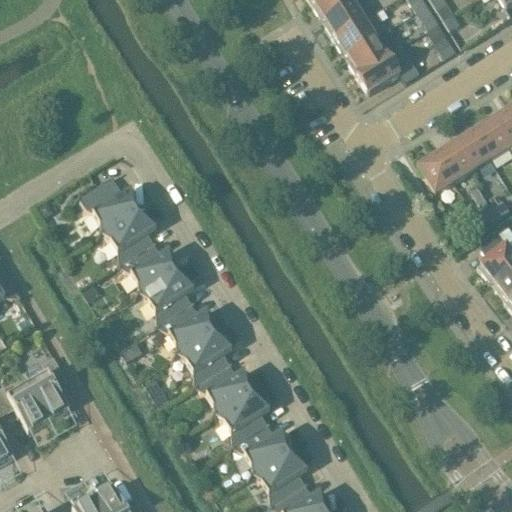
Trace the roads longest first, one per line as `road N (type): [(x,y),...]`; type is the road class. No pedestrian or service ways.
road 1 (residential): [(362,511),(129,137),(0,210)]
road 2 (tertiary): [(431,408),(172,0)]
road 3 (residential): [(511,365),(357,147)]
road 4 (residential): [(357,147),(511,54)]
road 5 (residential): [(357,147),(287,37)]
road 6 (residential): [(0,503),(107,441)]
